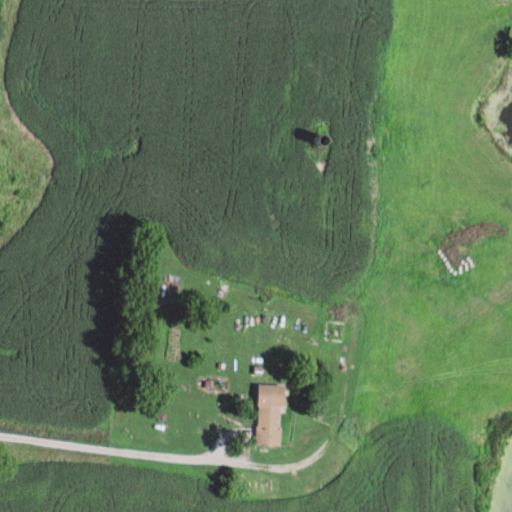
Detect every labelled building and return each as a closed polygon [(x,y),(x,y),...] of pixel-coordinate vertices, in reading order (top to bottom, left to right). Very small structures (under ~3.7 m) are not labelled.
[(318,199),(318,182),(281,182),(281,199),(318,199)] [(278,310),(236,310),(236,319),(278,319),(278,310)] [(338,344),(340,322),(322,321),(320,342),(338,344)] [(269,346),(247,346),(247,363),(257,363),(257,382),(269,382),(269,346)] [(276,447),(278,387),(253,386),(251,446),(276,447)]
